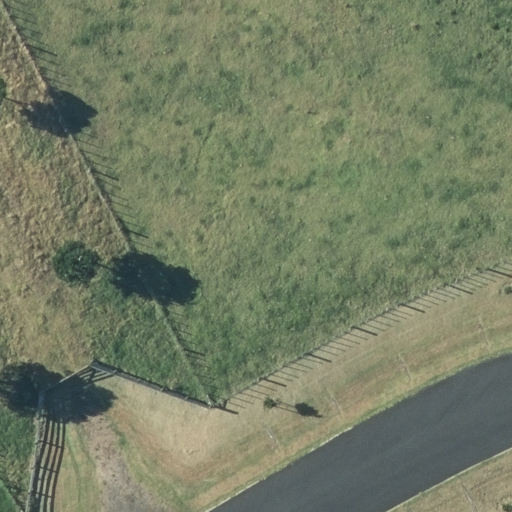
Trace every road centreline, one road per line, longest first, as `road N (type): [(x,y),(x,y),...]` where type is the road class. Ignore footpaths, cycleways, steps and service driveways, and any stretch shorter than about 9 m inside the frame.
road 1 (track): [(174,511),(0,233)]
road 2 (unclassified): [(327,511),(428,451),(511,422)]
